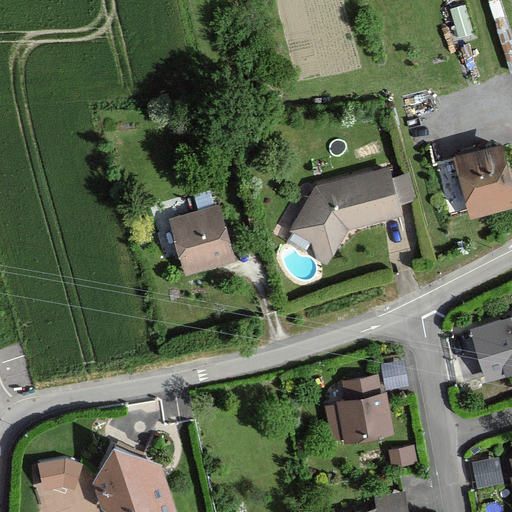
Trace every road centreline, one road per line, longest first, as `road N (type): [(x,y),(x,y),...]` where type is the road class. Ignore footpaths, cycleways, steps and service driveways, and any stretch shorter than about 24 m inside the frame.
road 1 (residential): [(420,309),(284,355),(56,400),(8,425)]
road 2 (residential): [(420,309),(443,435)]
